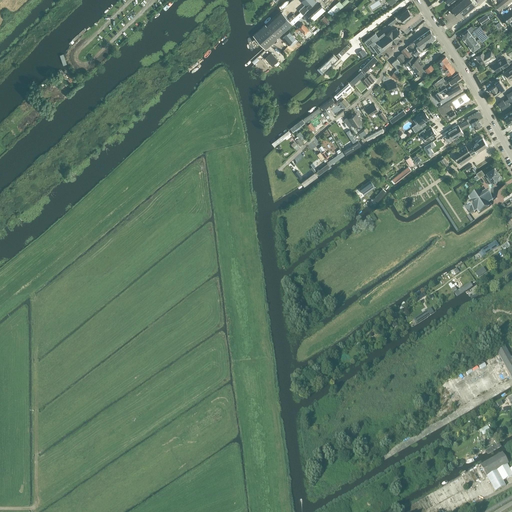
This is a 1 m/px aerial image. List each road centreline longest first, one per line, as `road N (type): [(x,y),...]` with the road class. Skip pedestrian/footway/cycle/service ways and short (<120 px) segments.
road 1 (track): [(35,511),(36,300),(27,288)]
road 2 (residential): [(287,162),(369,92),(396,50),(432,20)]
road 3 (tertiary): [(511,156),(432,20)]
